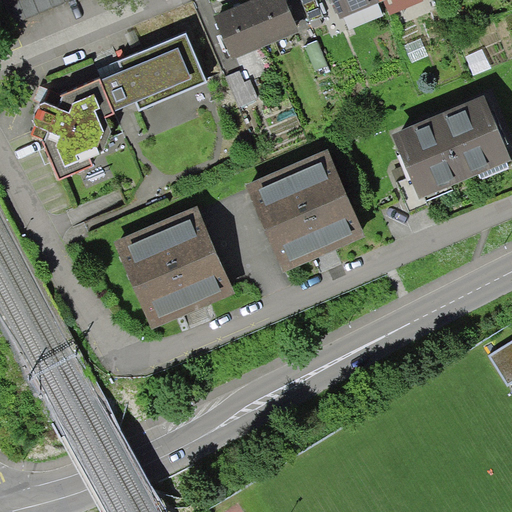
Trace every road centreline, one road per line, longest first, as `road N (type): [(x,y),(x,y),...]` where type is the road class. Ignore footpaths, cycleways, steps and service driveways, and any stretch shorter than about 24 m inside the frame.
road 1 (residential): [(0,161),(120,374),(511,204)]
road 2 (tertiary): [(0,511),(74,494),(192,438),(246,397),(511,271)]
road 3 (residential): [(166,0),(0,72)]
